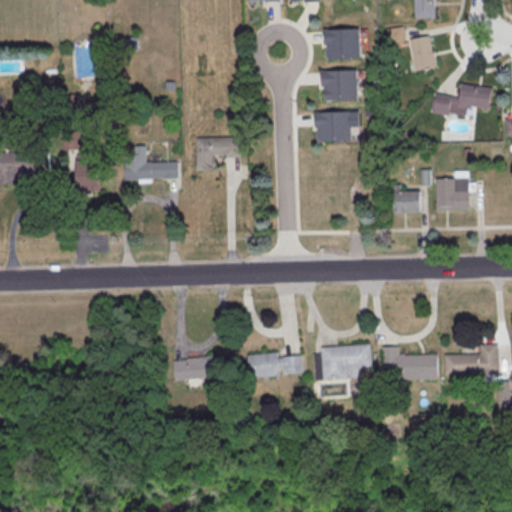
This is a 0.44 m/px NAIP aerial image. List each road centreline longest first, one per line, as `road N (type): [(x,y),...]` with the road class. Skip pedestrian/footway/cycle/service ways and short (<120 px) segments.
road 1 (tertiary): [(0,281),(511,266)]
road 2 (residential): [(287,273),(279,53)]
